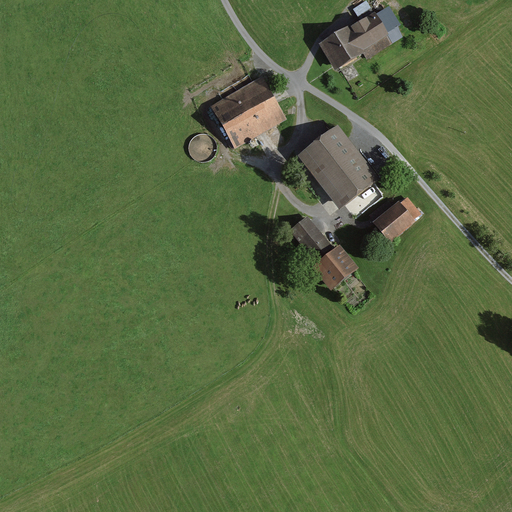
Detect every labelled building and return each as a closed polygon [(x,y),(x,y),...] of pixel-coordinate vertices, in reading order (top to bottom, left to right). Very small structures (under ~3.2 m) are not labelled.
[(322,49),(336,72),(360,58),(363,63),(403,38),(386,11),(322,49)] [(261,79),(210,106),(234,150),(285,122),(261,79)] [(376,184),(336,128),(292,160),(332,215),(376,184)] [(405,198),(371,224),(387,245),(421,218),(405,198)] [(331,252),(307,219),(288,233),(312,266),(331,252)] [(331,252),(312,266),(308,269),(325,292),(354,271),(337,248),(331,252)]
